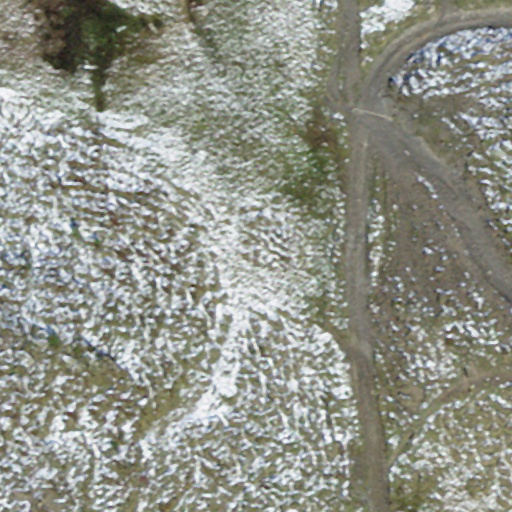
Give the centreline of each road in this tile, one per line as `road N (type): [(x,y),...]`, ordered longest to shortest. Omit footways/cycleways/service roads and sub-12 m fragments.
road 1 (track): [(511,281),(441,190),(366,130),(397,50),(468,15),(511,10)]
road 2 (track): [(366,130),(352,171),(352,299),(379,491)]
road 3 (track): [(377,511),(379,491),(435,393),(511,366)]
